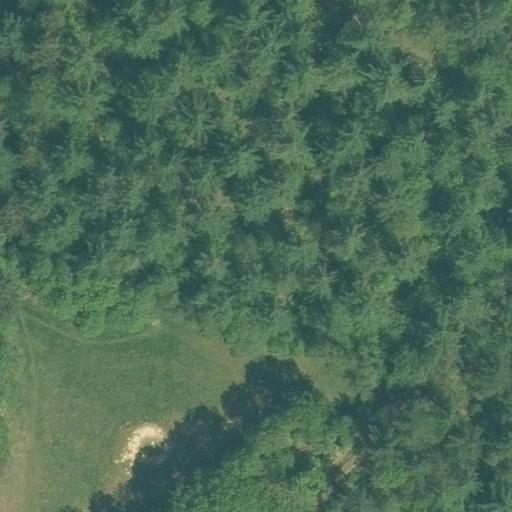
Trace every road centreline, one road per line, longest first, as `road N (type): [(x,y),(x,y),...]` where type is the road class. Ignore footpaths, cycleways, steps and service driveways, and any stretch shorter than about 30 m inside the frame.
road 1 (track): [(303,511),(347,478),(511,304)]
road 2 (track): [(312,0),(511,118)]
